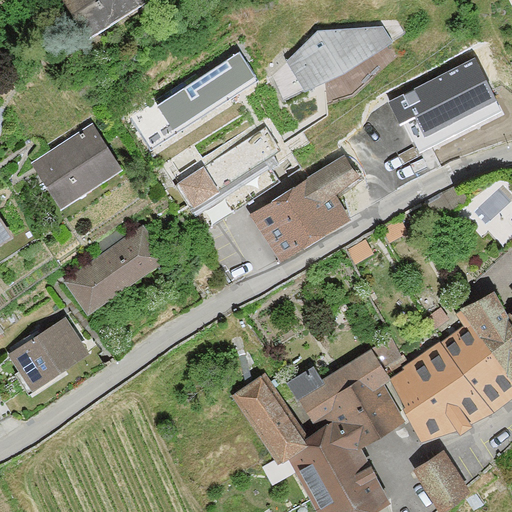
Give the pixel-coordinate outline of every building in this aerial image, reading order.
[(63,0),(83,31),(132,0),(63,0)] [(285,62),(307,88),(391,40),(383,24),(316,28),(285,62)] [(196,74),(128,118),(149,150),(258,80),(240,51),(199,78),(196,74)] [(475,58),(387,102),(399,126),(406,122),(420,151),(501,111),(475,58)] [(289,148),(272,121),(174,185),(204,231),(280,181),(271,167),(278,162),(275,157),(289,148)] [(92,125),(34,164),(64,207),(122,168),(92,125)] [(343,157),(253,213),(265,234),(263,235),(271,247),(276,244),(284,257),(347,219),(332,193),(357,174),(343,157)] [(0,216),(0,240),(11,232),(0,216)] [(142,222),(66,280),(90,312),(166,254),(142,222)] [(407,371),(391,381),(422,438),(456,428),(491,410),(511,393),(511,313),(507,317),(493,293),(465,308),(456,316),(466,330),(404,367),(407,371)] [(66,314),(6,353),(34,395),(93,356),(66,314)] [(308,439),(289,455),(321,511),(366,511),(387,501),(358,446),(403,420),(381,382),(388,378),(381,368),(401,355),(392,338),(323,382),(314,367),(289,382),(320,431),(308,439)] [(308,439),(264,375),(233,396),(278,462),(289,455),(308,439)] [(464,490),(441,455),(419,468),(443,507),(464,490)]
